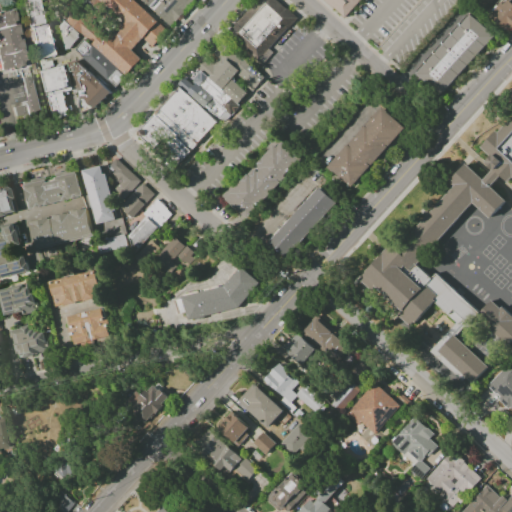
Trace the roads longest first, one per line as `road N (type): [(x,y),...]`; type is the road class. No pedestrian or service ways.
road 1 (residential): [(374,208),(92,511)]
road 2 (primary): [(227,0),(101,130),(0,156)]
road 3 (residential): [(299,289),(511,464)]
road 4 (residential): [(262,328),(0,391)]
road 5 (residential): [(511,56),(374,208)]
road 6 (residential): [(112,121),(119,138),(219,237)]
road 7 (residential): [(395,83),(301,0)]
